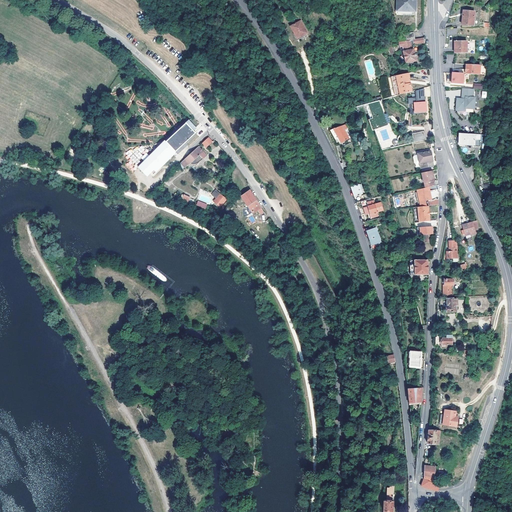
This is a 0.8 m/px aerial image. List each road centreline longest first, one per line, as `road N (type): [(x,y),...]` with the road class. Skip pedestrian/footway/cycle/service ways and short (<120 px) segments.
road 1 (tertiary): [(414,494),(395,346),(362,234),(316,125),(239,0)]
road 2 (residential): [(414,494),(443,185),(457,166)]
road 3 (tertiary): [(59,0),(162,76),(278,218)]
road 4 (tertiary): [(335,511),(339,415),(326,324),(278,218)]
road 5 (tertiary): [(467,497),(511,332)]
road 6 (tertiary): [(511,323),(500,257),(457,166)]
road 7 (tertiary): [(457,166),(438,102),(433,11)]
